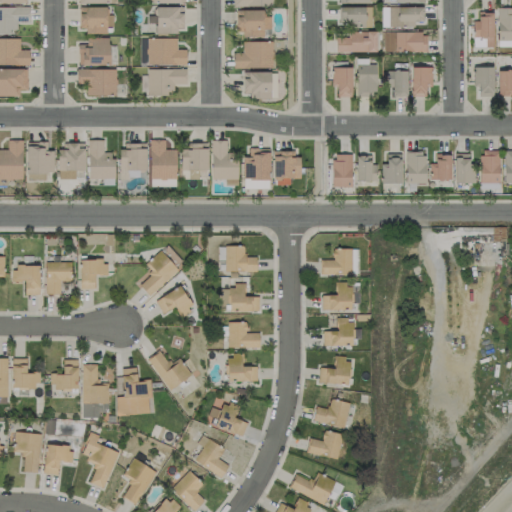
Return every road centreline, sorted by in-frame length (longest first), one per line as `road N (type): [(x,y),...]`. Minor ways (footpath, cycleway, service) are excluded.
road 1 (residential): [(0,116),(511,126)]
road 2 (tertiary): [(511,213),(0,216)]
road 3 (residential): [(234,511),(280,426),(288,216)]
road 4 (residential): [(454,0),(456,128)]
road 5 (residential): [(309,0),(308,125)]
road 6 (residential): [(0,324),(121,323)]
